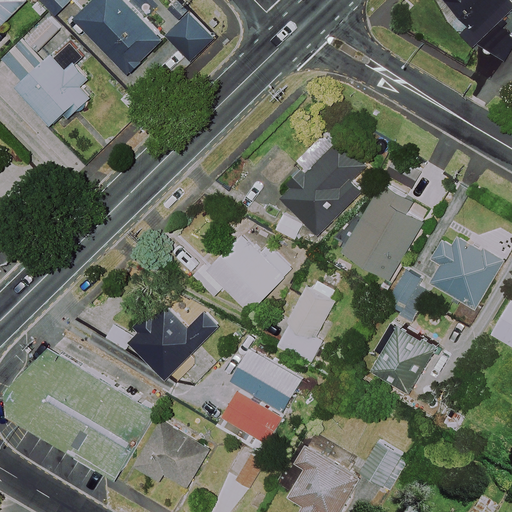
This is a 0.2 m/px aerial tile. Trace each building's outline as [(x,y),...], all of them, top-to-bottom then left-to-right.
[(28,0),(0,0),(0,23),(3,26),(28,0)] [(34,0),(31,3),(42,17),(52,8),(57,15),(74,0),(34,0)] [(131,72),(167,38),(129,0),(95,0),(78,17),(131,72)] [(479,43),(496,26),(511,10),(511,0),(450,0),(473,23),(465,31),(477,44),(479,43)] [(217,38),(195,14),(170,36),(192,60),(217,38)] [(21,87),(54,124),(66,113),(70,118),(94,96),(84,85),(92,77),(80,64),(88,56),(74,40),(52,60),(41,47),(62,28),(50,15),(5,55),(28,81),(21,87)] [(370,164),(342,137),(309,171),(305,167),(280,192),(321,233),(365,189),(355,179),(370,164)] [(408,196),(423,171),(397,156),(344,249),(394,277),(432,210),(408,196)] [(0,240),(39,203),(17,180),(0,196),(0,195),(0,240)] [(305,223),(287,213),(278,228),(297,239),(305,223)] [(273,291),(282,299),(291,289),(282,281),(295,267),(270,243),(263,251),(244,233),(213,266),(209,261),(197,274),(218,295),(227,285),(254,311),(273,291)] [(507,261),(462,236),(457,244),(447,238),(435,259),(445,264),(435,282),(482,308),(507,261)] [(409,269),(389,298),(404,309),(401,313),(412,321),(433,291),(422,283),(424,279),(409,269)] [(280,345),(327,369),(337,349),(325,343),(327,338),(319,334),(339,299),(334,296),(343,280),(326,270),(317,286),(312,283),(292,319),(293,320),(280,345)] [(136,326),(143,332),(133,344),(170,379),(221,325),(206,311),(190,328),(172,311),(160,300),(136,326)] [(511,304),(496,331),(511,339),(511,304)] [(443,346),(397,317),(378,347),(386,352),(377,366),(415,390),(443,346)] [(137,332),(114,320),(105,336),(129,348),(137,332)] [(306,375),(253,346),(235,379),(288,408),(306,375)] [(70,350),(9,402),(17,417),(120,475),(161,403),(70,350)] [(285,416),(238,389),(223,415),(270,442),(285,416)] [(213,446),(165,419),(139,465),(163,478),(167,471),(192,485),(213,446)] [(405,454),(382,441),(365,472),(388,485),(405,454)] [(343,511),(365,475),(308,442),(297,461),(306,467),(290,494),(307,504),(303,511),(304,511),(343,511)] [(268,462),(254,453),(240,478),(254,486),(268,462)]
